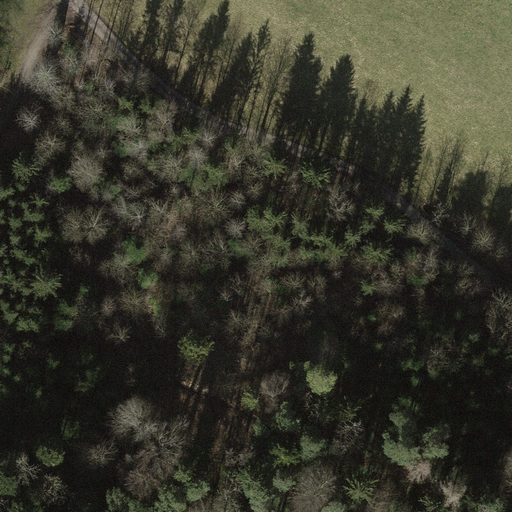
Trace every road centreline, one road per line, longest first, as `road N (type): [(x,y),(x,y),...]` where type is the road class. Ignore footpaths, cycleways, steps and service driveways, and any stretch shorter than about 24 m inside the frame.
road 1 (track): [(81,0),(163,86),(218,122),(351,169),(511,289)]
road 2 (track): [(0,116),(58,0)]
